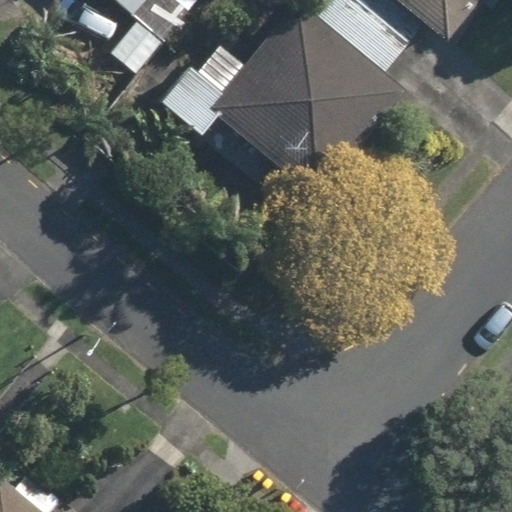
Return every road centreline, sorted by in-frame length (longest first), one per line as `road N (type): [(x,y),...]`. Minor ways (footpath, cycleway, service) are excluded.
road 1 (residential): [(328,448),(109,290),(0,183)]
road 2 (residential): [(328,448),(511,233)]
